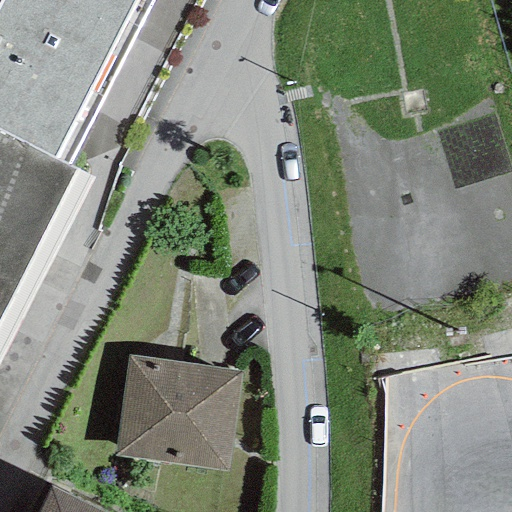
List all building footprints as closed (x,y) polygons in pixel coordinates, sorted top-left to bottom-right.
[(0,133),(52,160),(68,168),(152,0),(0,0),(0,1),(0,133)] [(0,350),(90,177),(68,168),(52,160),(0,133),(0,350)] [(226,472),(240,374),(127,358),(114,456),(138,460),(226,472)] [(375,440),(375,511),(400,511),(400,440),(375,440)] [(98,511),(50,488),(38,511),(98,511)]
